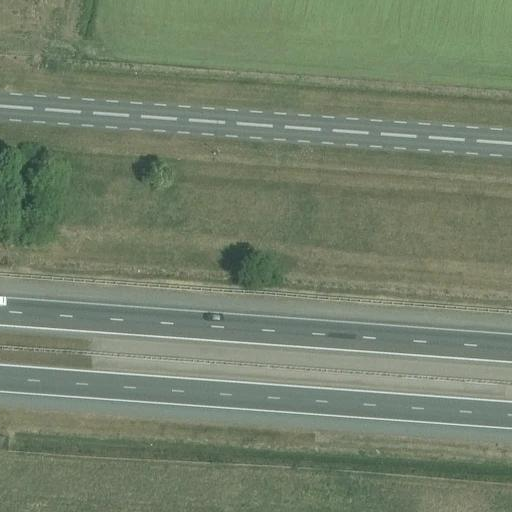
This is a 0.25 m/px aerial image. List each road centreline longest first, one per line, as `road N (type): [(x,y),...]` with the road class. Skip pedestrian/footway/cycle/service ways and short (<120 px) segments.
road 1 (secondary): [(511,140),(0,103)]
road 2 (motorway): [(511,349),(0,312)]
road 3 (motorway): [(0,380),(511,417)]
